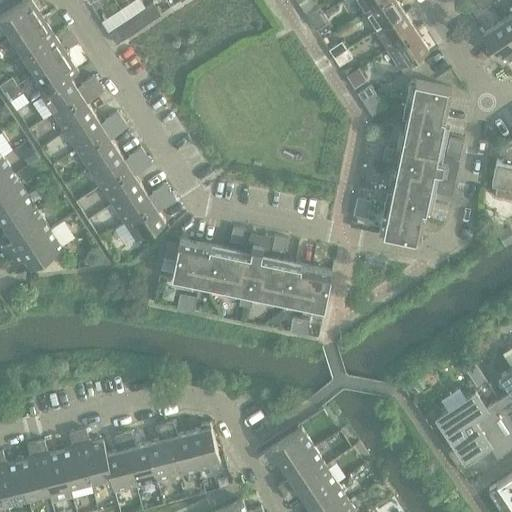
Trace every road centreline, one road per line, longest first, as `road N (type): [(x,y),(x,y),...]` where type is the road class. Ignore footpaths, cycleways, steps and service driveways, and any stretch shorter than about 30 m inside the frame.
road 1 (residential): [(344,234),(200,203),(67,0)]
road 2 (unclassified): [(280,511),(222,404),(173,395),(0,437)]
road 3 (residential): [(344,234),(437,254),(462,232),(487,101)]
road 4 (unclassified): [(487,101),(420,0)]
